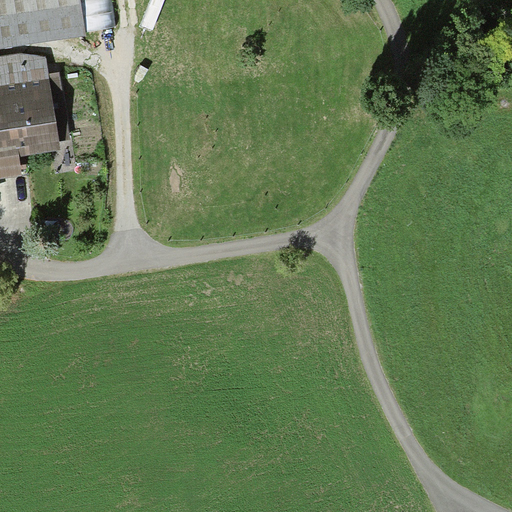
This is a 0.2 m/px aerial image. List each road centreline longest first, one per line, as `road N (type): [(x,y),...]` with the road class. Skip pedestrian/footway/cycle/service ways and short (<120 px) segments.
road 1 (track): [(377,0),(395,70),(391,115),(334,237),(378,389),(444,509),(472,511)]
road 2 (track): [(0,263),(36,270),(334,237)]
